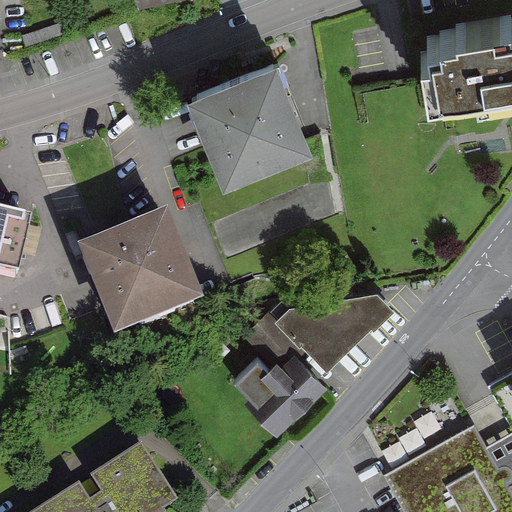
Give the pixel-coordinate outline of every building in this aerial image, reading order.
[(418,49),(426,93),(474,85),(475,94),(511,87),(511,15),(492,19),(491,14),(453,21),(453,26),(437,28),(438,32),(424,34),(426,48),(418,49)] [(291,78),(284,61),(195,95),(202,111),(209,109),(231,168),(253,160),(254,164),(291,150),(289,146),(307,139),(285,81),(291,78)] [(168,213),(78,249),(114,339),(204,303),(168,213)] [(37,224),(0,215),(0,266),(0,268),(0,272),(25,278),(37,224)] [(244,327),(272,355),(277,350),(283,356),(292,347),(302,337),(327,362),(372,317),(375,320),(395,300),(377,282),(290,298),(287,301),(278,293),(244,327)] [(256,352),(236,373),(254,391),(248,397),(276,425),(323,378),(292,347),(283,356),(277,350),(272,355),(266,361),(256,352)] [(457,402),(433,416),(444,436),(469,422),(457,402)] [(390,473),(411,511),(511,511),(511,482),(479,424),(390,473)] [(109,497),(103,501),(110,511),(172,511),(183,505),(148,450),(99,481),(109,497)] [(86,489),(49,511),(110,511),(103,501),(96,505),(86,489)]
